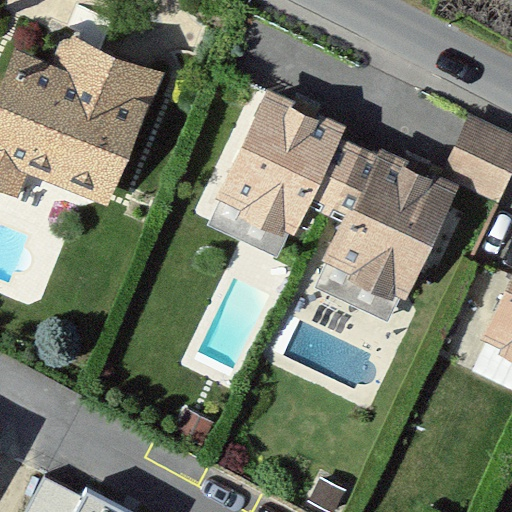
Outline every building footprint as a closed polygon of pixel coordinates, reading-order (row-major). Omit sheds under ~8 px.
[(59,62),(12,43),(0,70),(0,185),(16,192),(26,168),(104,200),(156,75),(69,39),(59,62)] [(447,186),(256,93),(205,196),(396,290),(447,186)] [(505,188),(511,171),(511,121),(472,103),(446,162),(505,188)] [(511,233),(508,232),(458,337),(511,363),(511,233)] [(129,511),(87,490),(75,511),(129,511)]
